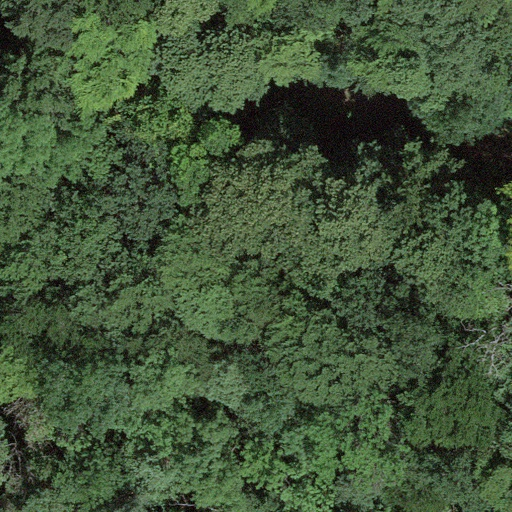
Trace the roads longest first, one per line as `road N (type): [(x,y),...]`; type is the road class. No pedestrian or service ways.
road 1 (track): [(511,147),(295,30),(89,0)]
road 2 (track): [(295,30),(511,31)]
